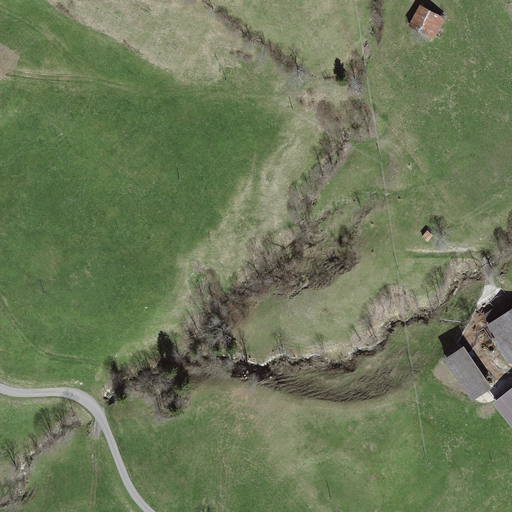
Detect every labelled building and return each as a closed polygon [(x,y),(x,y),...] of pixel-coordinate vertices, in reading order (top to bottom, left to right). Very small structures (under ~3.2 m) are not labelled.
[(430,43),(443,22),(416,5),(403,27),(430,43)] [(487,318),(501,309),(498,304),(484,312),(487,318)] [(511,364),(511,307),(482,326),(508,367),(511,364)] [(486,389),(459,347),(440,360),(468,401),(486,389)] [(511,385),(488,407),(509,431),(511,427),(511,385)]
